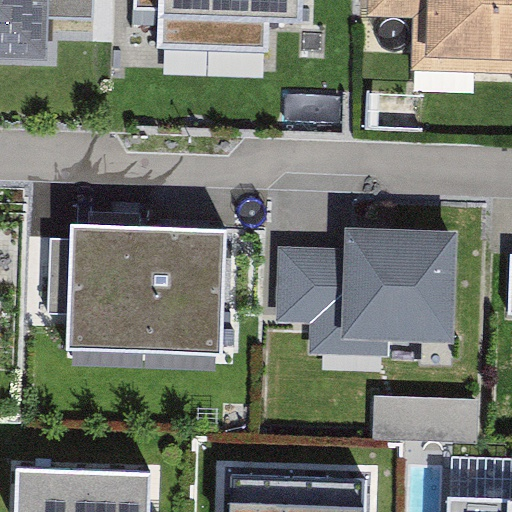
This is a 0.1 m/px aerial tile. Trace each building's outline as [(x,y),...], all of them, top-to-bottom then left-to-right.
[(0,0),(0,67),(49,68),(50,24),(50,0),(0,0)] [(50,0),(50,24),(94,25),(94,0),(50,0)] [(175,0),(175,50),(329,50),(329,0),(175,0)] [(511,0),(379,0),(380,39),(436,38),(438,95),(511,93),(511,0)] [(76,237),(40,233),(30,320),(66,325),(76,237)] [(80,250),(78,382),(242,384),(244,251),(80,250)] [(0,255),(0,364),(13,364),(11,256),(0,255)] [(356,265),(288,265),(288,339),(356,339),(356,365),(467,365),(467,258),(356,258),(356,265)] [(149,511),(150,485),(17,482),(16,511),(149,511)]
